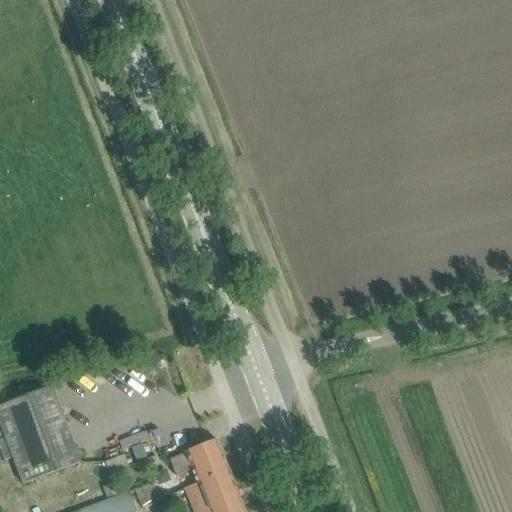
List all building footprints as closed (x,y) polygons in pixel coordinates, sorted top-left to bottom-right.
[(0,406),(0,420),(23,484),(81,463),(53,387),(0,406)] [(185,488),(186,489),(213,479),(211,476),(229,468),(218,441),(199,449),(169,460),(176,476),(192,470),(197,484),(185,488)] [(121,456),(105,463),(111,477),(127,470),(121,456)] [(213,479),(186,489),(194,511),(246,511),(229,468),(211,476),(213,479)] [(114,483),(103,487),(107,499),(119,495),(114,483)] [(135,491),(142,508),(160,501),(154,484),(135,491)] [(134,511),(127,494),(79,511),(134,511)]
